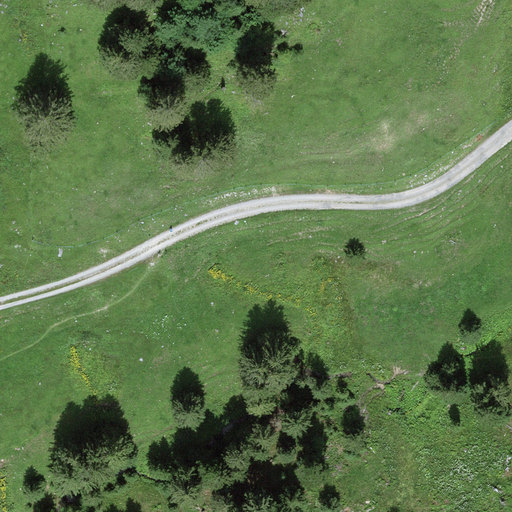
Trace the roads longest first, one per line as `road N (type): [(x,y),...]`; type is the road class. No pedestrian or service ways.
road 1 (track): [(511,126),(461,172),(423,193),(383,202),(273,201),(215,215),(142,250)]
road 2 (track): [(142,250),(0,305)]
